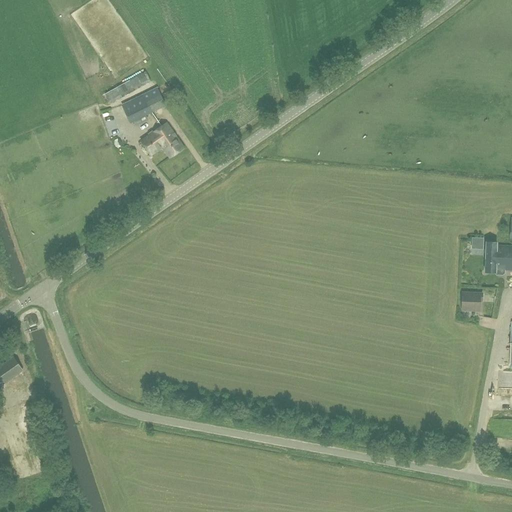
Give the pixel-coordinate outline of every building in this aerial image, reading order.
[(138,64),(150,57),(132,28),(115,38),(110,30),(101,35),(103,38),(95,43),(113,73),(136,59),(138,64)] [(97,94),(102,91),(99,85),(104,83),(100,76),(90,81),(97,94)] [(157,87),(121,105),(130,123),(166,106),(162,98),(170,95),(173,99),(177,97),(172,89),(161,94),(157,87)] [(166,123),(161,127),(165,133),(163,135),(166,141),(162,145),(162,147),(169,158),(183,149),(166,123)] [(165,133),(161,127),(140,140),(150,155),(161,147),(162,147),(162,145),(166,141),(163,135),(165,133)] [(473,256),(484,257),(485,236),(474,236),(473,256)] [(487,241),(485,272),(495,272),(496,269),(511,269),(511,245),(496,245),(497,241),(487,241)] [(462,311),(480,311),(480,294),(462,293),(462,311)] [(0,381),(1,384),(24,369),(15,356),(0,365),(0,381)]
